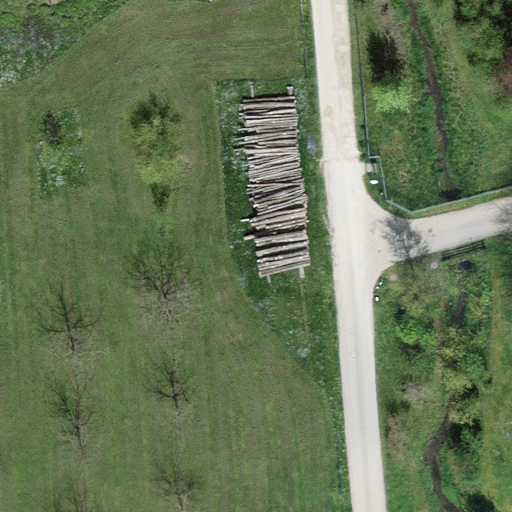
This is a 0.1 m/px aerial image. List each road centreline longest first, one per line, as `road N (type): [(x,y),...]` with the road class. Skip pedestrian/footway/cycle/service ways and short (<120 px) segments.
road 1 (unclassified): [(359,252),(374,511)]
road 2 (track): [(359,252),(333,0)]
road 3 (track): [(359,252),(511,211)]
